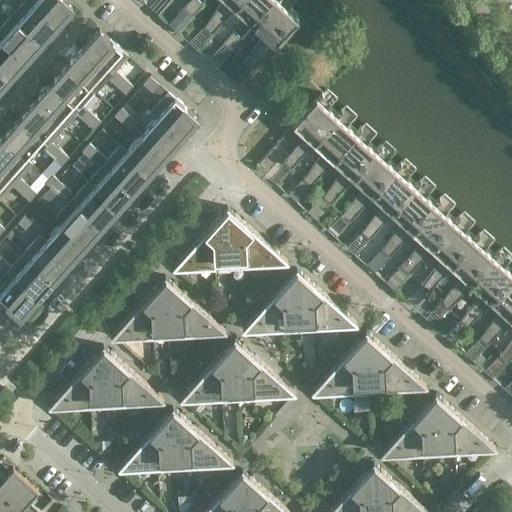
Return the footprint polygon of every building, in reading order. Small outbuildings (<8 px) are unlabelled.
[(23,0),(11,14),(40,40),(56,22),(31,0),(23,0)] [(23,0),(31,0),(56,22),(72,3),(68,0),(23,0)] [(202,2),(200,0),(188,0),(183,6),(192,14),(202,2)] [(221,0),(204,24),(212,31),(234,7),(239,0),(221,0)] [(239,0),(234,7),(253,24),(274,0),(239,0)] [(274,0),(253,24),(262,32),(243,59),(252,67),(298,15),(290,7),(288,9),(277,0),(274,0)] [(40,40),(11,14),(0,26),(0,36),(24,57),(40,40)] [(109,36),(99,27),(83,45),(111,71),(110,72),(107,76),(116,83),(123,76),(114,68),(128,53),(109,36)] [(242,37),(233,29),(223,41),(231,49),(242,37)] [(0,68),(8,75),(24,57),(0,36),(0,37),(0,38),(0,68)] [(111,71),(83,45),(67,63),(95,89),(107,76),(110,72),(111,71)] [(95,89),(67,63),(50,81),(79,107),(82,104),(95,89)] [(152,90),(159,82),(150,74),(143,82),(152,90)] [(132,84),(123,76),(116,83),(125,91),(132,84)] [(79,107),(50,81),(35,99),(63,125),(79,107)] [(168,89),(152,108),(180,134),(197,115),(187,106),(168,89)] [(315,98),(292,123),(303,132),(283,159),(291,166),(313,141),(337,114),(330,107),(328,109),(315,98)] [(63,125),(35,99),(19,117),(41,137),(47,143),(50,139),(63,125)] [(84,119),(91,111),(82,104),(79,107),(75,111),(84,119)] [(123,121),(130,114),(121,106),(114,114),(123,121)] [(157,114),(142,131),(164,151),(180,134),(152,108),(151,109),(157,114)] [(100,119),(91,111),(84,119),(93,127),(100,119)] [(139,122),(130,114),(123,121),(132,130),(139,122)] [(337,114),(313,141),(322,150),(303,177),(310,184),(332,159),(357,132),(349,125),(348,126),(337,117),(338,115),(337,114)] [(41,137),(19,117),(3,135),(31,161),(32,160),(26,155),(41,137)] [(120,143),(120,144),(148,169),(164,151),(142,131),(126,148),(120,143)] [(357,132),(332,159),(342,167),(322,194),(330,201),(352,177),(377,149),(369,142),(367,144),(357,134),(358,132),(357,132)] [(31,161),(3,135),(0,137),(0,165),(15,178),(11,182),(11,183),(20,190),(27,183),(18,175),(31,161)] [(43,147),(52,155),(59,147),(50,139),(47,143),(43,147)] [(82,149),(91,157),(98,149),(89,142),(82,149)] [(148,169),(120,144),(107,158),(104,161),(132,187),(148,169)] [(68,155),(59,147),(52,155),(61,163),(68,155)] [(104,161),(107,158),(98,149),(91,157),(100,165),(88,179),(116,205),(132,187),(104,161)] [(377,149),(352,177),(361,185),(342,212),(350,219),(372,194),(396,167),(388,160),(387,162),(376,152),(378,150),(377,149)] [(15,178),(0,165),(0,195),(11,183),(11,182),(15,178)] [(396,167),(372,194),(381,203),(362,230),(369,237),(391,212),(416,184),(408,178),(406,179),(396,170),(397,168),(396,167)] [(46,181),(54,189),(61,181),(52,173),(46,181)] [(116,205),(88,179),(72,197),(100,223),(116,205)] [(70,189),(61,181),(54,189),(63,197),(70,189)] [(36,191),(27,183),(20,190),(29,199),(36,191)] [(416,184),(391,212),(401,220),(381,247),(389,254),(411,230),(436,202),(428,195),(426,197),(415,187),(417,185),(416,184)] [(72,197),(56,215),(62,220),(84,240),(100,223),(72,197)] [(436,202),(411,230),(420,238),(401,265),(409,272),(431,247),(455,220),(447,213),(446,215),(435,205),(436,203),(436,202)] [(173,265),(174,265),(286,259),(287,258),(227,205),(173,265)] [(18,221),(27,229),(34,221),(25,213),(18,221)] [(62,220),(46,238),(68,258),(84,240),(62,220)] [(455,220),(431,247),(440,256),(421,282),(428,289),(450,265),(475,237),(467,230),(465,232),(455,223),(456,220),(455,220)] [(43,229),(34,221),(27,229),(36,237),(24,251),(52,276),(68,258),(46,238),(40,232),(43,229)] [(475,237),(450,265),(460,273),(441,300),(448,307),(470,282),(495,255),(487,248),(485,250),(474,240),(476,238),(475,237)] [(52,276),(24,251),(11,265),(8,268),(37,293),(52,276)] [(495,255),(470,282),(479,291),(460,318),(468,325),(490,300),(511,275),(511,270),(506,266),(505,267),(494,258),(495,256),(495,255)] [(37,293),(8,268),(11,265),(2,257),(0,258),(0,269),(4,273),(0,276),(0,295),(9,304),(19,313),(37,293)] [(356,321),(296,267),(243,327),(356,321)] [(165,274),(111,334),(112,334),(224,328),(225,328),(165,274)] [(511,275),(490,300),(499,308),(480,335),(487,342),(509,318),(511,314),(511,275)] [(511,314),(509,318),(511,320),(511,335),(499,353),(507,360),(511,354),(511,314)] [(426,383),(366,329),(312,389),(313,390),(425,383),(426,383)] [(181,396),(294,390),(234,336),(181,396)] [(103,343),(49,403),(50,404),(162,397),(163,397),(103,343)] [(382,451),(382,452),(494,445),(495,445),(435,391),(382,451)] [(173,405),(119,465),(119,466),(232,460),(232,459),(173,405)] [(326,511),(431,511),(373,460),(326,511)] [(3,475),(0,472),(0,504),(8,511),(44,511),(29,498),(38,488),(13,465),(3,475)] [(292,511),(242,467),(201,511),(292,511)]
